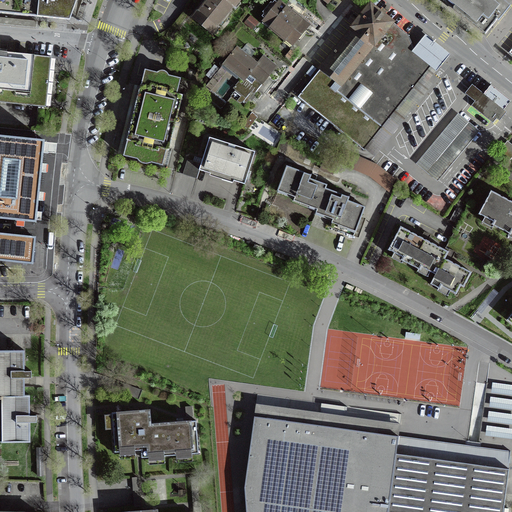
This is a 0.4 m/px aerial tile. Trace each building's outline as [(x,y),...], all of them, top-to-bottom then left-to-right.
[(0,0),(0,12),(70,20),(76,0),(0,0)] [(239,0),(238,0),(206,0),(192,18),(212,33),(239,0)] [(442,0),(444,1),(485,34),(497,20),(499,21),(510,6),(502,0),(442,0)] [(297,15),(279,2),(264,20),(271,26),(270,27),(286,40),(287,39),(294,44),(309,26),(296,16),(297,15)] [(320,70),(340,86),(392,22),(381,13),(371,5),(319,69),(320,70)] [(250,16),(245,22),(251,27),(256,21),(250,16)] [(401,30),(392,22),(340,86),(320,70),(298,97),(364,150),(431,66),(414,52),(408,35),(401,30)] [(428,35),(414,52),(431,66),(439,73),(453,55),(428,35)] [(259,62),(259,61),(253,57),(247,57),(237,48),(224,63),(244,80),(259,62)] [(0,102),(46,107),(51,57),(0,51),(0,102)] [(259,62),(244,80),(242,83),(239,81),(233,88),(241,95),(237,101),(240,103),(244,101),(246,103),(276,67),(263,56),(259,61),(259,62)] [(219,69),(215,65),(206,75),(211,79),(219,69)] [(182,96),(176,94),(180,79),(168,76),(167,73),(164,71),(160,71),(157,73),(145,70),(141,86),(135,111),(125,154),(124,155),(138,158),(140,161),(144,162),(148,162),(151,161),(164,165),(182,96)] [(118,153),(125,154),(135,111),(141,86),(135,85),(118,153)] [(511,100),(491,85),(484,94),(504,109),(511,100)] [(201,92),(221,108),(225,103),(205,87),(201,92)] [(482,92),(471,106),(493,123),(504,109),(484,94),(482,92)] [(36,125),(52,127),(54,112),(38,110),(36,125)] [(248,128),(258,117),(252,112),(243,124),(248,128)] [(416,164),(437,181),(479,131),(458,114),(416,164)] [(196,120),(195,126),(206,129),(208,123),(196,120)] [(45,139),(0,134),(0,218),(36,222),(37,217),(45,139)] [(209,137),(201,164),(199,170),(245,184),(255,152),(236,146),(209,137)] [(344,151),(340,162),(370,175),(388,189),(393,178),(376,165),(344,151)] [(332,174),(337,162),(326,157),(321,169),(332,174)] [(197,178),(199,170),(201,164),(187,159),(183,174),(197,178)] [(293,200),(317,209),(326,185),(317,181),(310,179),(311,175),(287,166),(278,190),(295,197),(293,200)] [(327,185),(326,185),(316,213),(333,219),(331,222),(356,231),(365,207),(348,201),(349,197),(339,193),(325,188),(327,185)] [(491,191),(479,214),(493,221),(492,224),(501,229),(511,234),(511,232),(511,201),(511,202),(491,191)] [(468,212),(483,220),(485,217),(479,214),(467,206),(465,211),(458,224),(444,250),(448,252),(445,258),(451,261),(455,253),(449,249),(468,212)] [(465,211),(457,207),(450,220),(458,224),(465,211)] [(431,284),(448,251),(400,226),(388,249),(402,257),(401,260),(411,265),(420,270),(422,267),(435,274),(430,284),(431,284)] [(0,260),(33,264),(35,243),(36,236),(6,233),(0,232),(0,260)] [(424,232),(421,237),(427,241),(430,235),(424,232)] [(448,251),(431,284),(440,289),(442,286),(446,288),(456,293),(461,285),(464,286),(471,272),(445,258),(448,252),(448,251)] [(24,351),(0,350),(0,395),(1,396),(24,395),(24,374),(24,351)] [(511,385),(493,383),(492,391),(511,393),(511,385)] [(24,395),(1,396),(2,440),(29,440),(29,420),(29,416),(29,395),(24,395)] [(511,400),(491,398),(490,405),(511,408),(511,400)] [(255,411),(280,411),(280,401),(255,400),(255,411)] [(244,487),(246,511),(388,511),(396,453),(399,436),(359,430),(361,418),(346,416),(347,406),(321,403),(318,425),(254,416),(244,487)] [(170,455),(168,422),(150,424),(149,410),(132,411),(112,412),(115,452),(141,450),(142,457),(170,455)] [(511,415),(489,412),(488,420),(511,423),(511,415)] [(184,421),(168,422),(170,455),(199,453),(196,420),(184,421)] [(511,429),(487,426),(486,434),(511,437),(511,429)] [(396,453),(388,511),(503,511),(509,468),(508,468),(511,451),(399,436),(396,453)]
